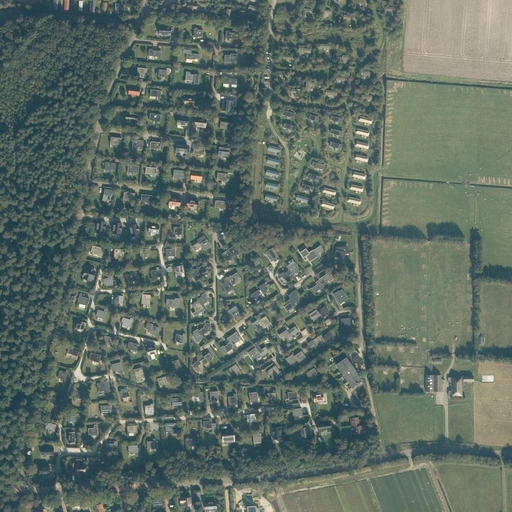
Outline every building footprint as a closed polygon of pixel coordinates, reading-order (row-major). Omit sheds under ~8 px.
[(196,11),(197,1),(205,2),(205,0),(181,0),(181,7),(186,8),(186,7),(187,7),(187,10),(196,11)] [(134,7),(126,2),(124,5),(131,10),(134,7)] [(221,15),(221,19),(229,20),(231,10),(226,9),(225,15),(221,15)] [(158,35),(170,36),(170,31),(173,31),(173,29),(171,28),(165,28),(165,27),(158,26),(157,31),(159,31),(158,35)] [(194,28),(193,37),(197,38),(197,37),(202,37),(203,30),(197,30),(197,28),(194,28)] [(237,35),(234,35),(235,33),(229,33),(229,31),(226,31),(225,39),(237,39),(237,35)] [(149,49),(148,56),(157,57),(157,56),(160,56),(161,51),(152,51),(152,49),(149,49)] [(186,54),(186,59),(195,60),(195,59),(198,59),(199,54),(190,54),(191,50),(183,50),(183,53),(186,54)] [(224,55),(224,63),(236,63),(236,54),(230,54),(230,56),(224,55)] [(159,70),(158,77),(166,78),(166,75),(169,75),(170,68),(166,68),(166,71),(159,70)] [(186,73),(185,80),(194,81),(194,84),(198,84),(199,75),(195,74),(194,75),(189,75),(189,73),(186,73)] [(224,76),(223,84),(236,85),(237,79),(227,78),(227,77),(224,76)] [(223,102),(222,112),(226,112),(226,113),(230,113),(231,106),(234,106),(235,102),(227,102),(223,102)] [(126,115),(125,120),(137,122),(138,113),(130,112),(130,115),(126,115)] [(150,114),(149,120),(154,121),(154,122),(160,123),(160,115),(150,114)] [(178,117),(177,124),(187,126),(188,118),(178,117)] [(195,119),(194,126),(205,127),(206,120),(195,119)] [(220,122),(219,129),(224,129),(230,129),(230,130),(231,123),(228,123),(228,124),(227,124),(227,122),(225,122),(225,123),(223,123),(224,122),(220,122)] [(111,137),(110,144),(116,144),(116,145),(120,145),(121,138),(118,138),(118,139),(117,139),(117,138),(111,137)] [(132,145),(132,147),(132,146),(138,147),(142,148),(143,141),(133,140),(132,144),(132,145)] [(150,141),(149,149),(154,149),(160,149),(160,150),(161,143),(158,142),(158,143),(153,143),(154,142),(150,141)] [(176,144),(176,152),(176,151),(182,152),(181,152),(186,153),(187,146),(184,145),(183,146),(179,146),(179,145),(176,144)] [(194,146),(193,154),(198,154),(204,154),(204,155),(205,148),(202,147),(202,149),(197,148),(197,147),(194,146)] [(218,155),(218,156),(228,157),(229,156),(229,153),(230,153),(230,149),(229,149),(219,147),(218,155)] [(105,162),(104,170),(104,169),(110,170),(115,171),(116,163),(112,163),(112,164),(111,164),(111,163),(105,162)] [(128,165),(127,172),(133,172),(133,173),(138,173),(139,166),(135,166),(135,167),(130,166),(130,165),(128,165)] [(146,167),(145,174),(150,175),(150,174),(155,175),(156,173),(156,172),(156,168),(146,167)] [(174,170),(173,177),(179,177),(179,178),(184,178),(184,171),(181,171),(181,172),(180,172),(180,171),(174,170)] [(191,172),(190,179),(195,180),(195,179),(201,180),(202,173),(197,173),(197,174),(194,173),(195,172),(191,172)] [(217,173),(217,180),(221,181),(221,180),(227,181),(227,182),(228,179),(228,174),(222,173),(222,175),(221,175),(221,173),(217,173)] [(102,200),(102,201),(105,202),(105,200),(110,201),(110,196),(111,196),(112,194),(111,193),(112,191),(106,190),(106,193),(104,192),(102,200)] [(124,192),(123,200),(123,199),(129,200),(134,201),(134,194),(131,193),(131,194),(130,194),(130,193),(124,192)] [(141,194),(141,202),(141,201),(147,202),(146,202),(151,203),(152,196),(149,195),(148,195),(147,196),(145,196),(145,195),(141,194)] [(170,198),(169,205),(175,206),(179,206),(180,199),(170,198)] [(188,200),(187,207),(191,208),(197,209),(198,201),(188,200)] [(215,200),(214,208),(219,208),(225,208),(225,209),(226,202),(219,201),(219,202),(218,202),(219,201),(215,200)] [(97,221),(96,232),(104,232),(104,234),(104,229),(105,229),(105,225),(105,222),(97,221)] [(113,223),(112,233),(120,234),(120,235),(120,236),(121,231),(122,226),(121,226),(121,223),(113,223)] [(137,224),(129,226),(131,236),(139,234),(139,236),(138,231),(139,231),(138,227),(137,227),(137,224)] [(159,226),(151,225),(151,224),(149,224),(148,232),(151,232),(151,233),(158,234),(159,226)] [(174,228),(173,234),(175,234),(175,235),(182,236),(183,227),(180,226),(180,228),(174,228)] [(203,235),(197,240),(198,242),(202,247),(201,247),(202,248),(204,250),(210,246),(207,240),(203,235)] [(198,242),(192,246),(195,251),(201,247),(202,247),(198,242)] [(320,245),(313,250),(314,252),(316,256),(318,259),(319,259),(318,258),(321,256),(322,257),(326,254),(325,254),(322,250),(323,250),(320,245)] [(103,249),(100,248),(93,246),(91,252),(93,253),(94,252),(97,253),(96,255),(101,256),(103,249)] [(228,250),(233,258),(239,253),(234,246),(228,250)] [(339,257),(343,258),(344,253),(348,253),(347,246),(336,248),(336,251),(335,255),(339,256),(339,257)] [(172,249),(166,249),(166,256),(175,256),(175,247),(172,247),(172,249)] [(267,250),(263,252),(268,260),(269,259),(270,261),(271,263),(277,259),(270,248),(267,250)] [(115,249),(114,256),(124,257),(124,249),(115,249)] [(306,249),(300,253),(303,257),(306,256),(307,257),(310,261),(314,259),(313,259),(316,256),(314,252),(313,250),(308,253),(306,249)] [(226,262),(233,258),(228,250),(221,254),(226,262)] [(255,262),(251,265),(253,267),(254,267),(255,268),(254,268),(255,269),(256,271),(257,271),(263,267),(261,264),(260,262),(258,259),(255,261),(255,262)] [(293,262),(286,266),(288,269),(289,270),(293,277),(294,276),(293,274),(295,273),(297,273),(298,272),(298,271),(297,269),(297,268),(298,267),(294,262),(293,262)] [(183,266),(182,266),(182,263),(180,263),(180,266),(174,267),(175,274),(177,273),(178,275),(182,274),(182,273),(184,273),(183,266)] [(202,265),(196,269),(202,277),(206,274),(205,272),(208,270),(207,267),(206,268),(204,265),(202,266),(202,265)] [(91,279),(93,279),(95,272),(93,271),(94,270),(89,269),(89,268),(86,267),(86,269),(85,269),(83,276),(84,277),(83,278),(91,280),(91,279)] [(156,270),(150,271),(151,277),(154,277),(154,278),(160,277),(159,267),(156,268),(156,270)] [(202,277),(196,269),(193,271),(195,275),(192,277),(195,282),(202,277)] [(283,273),(279,275),(281,277),(282,277),(283,279),(285,278),(287,281),(288,281),(291,280),(291,279),(293,277),(289,270),(284,274),(283,273)] [(133,274),(127,275),(128,282),(130,281),(130,282),(137,281),(135,272),(133,272),(133,274)] [(228,280),(231,285),(237,281),(236,278),(239,276),(236,273),(233,275),(234,275),(231,277),(231,276),(227,279),(228,280)] [(319,280),(322,284),(328,280),(329,281),(332,279),(328,273),(319,279),(319,280)] [(108,278),(103,279),(104,285),(106,285),(106,286),(113,285),(112,281),(113,281),(112,275),(108,276),(108,278)] [(233,288),(231,285),(228,280),(222,285),(227,292),(233,288)] [(322,284),(319,280),(316,282),(317,285),(311,288),(314,293),(320,289),(324,287),(322,284)] [(266,282),(258,287),(260,290),(259,290),(262,296),(262,295),(263,297),(264,298),(267,296),(265,293),(268,291),(267,289),(269,287),(267,285),(266,282)] [(262,295),(262,296),(259,290),(259,291),(258,290),(250,295),(253,300),(254,299),(256,302),(263,297),(262,295)] [(289,296),(288,296),(291,299),(289,300),(293,307),(296,306),(294,304),(298,301),(295,296),(298,295),(295,291),(295,290),(291,293),(291,294),(289,296)] [(338,291),(333,294),(341,305),(340,303),(347,298),(343,292),(343,291),(342,290),(339,292),(338,291)] [(80,293),(77,302),(80,303),(79,304),(87,306),(89,299),(81,296),(82,294),(80,293)] [(115,296),(115,303),(123,304),(123,303),(124,304),(124,300),(123,300),(123,294),(121,293),(121,296),(115,296)] [(201,306),(202,308),(204,307),(203,304),(207,301),(205,297),(206,296),(205,294),(202,296),(202,297),(197,300),(198,301),(201,306)] [(142,295),(142,304),(144,304),(144,303),(148,304),(147,306),(150,306),(150,298),(147,298),(147,295),(142,295)] [(166,301),(166,306),(170,306),(170,307),(178,308),(179,299),(175,298),(175,300),(168,299),(168,300),(168,301),(166,301)] [(293,307),(289,300),(287,302),(288,304),(284,307),(287,311),(293,307)] [(198,301),(191,305),(196,312),(192,314),(194,317),(204,310),(202,308),(201,306),(198,301)] [(230,313),(233,318),(235,317),(233,315),(237,312),(234,307),(228,311),(230,313)] [(317,312),(320,316),(322,319),(322,318),(321,318),(325,315),(325,316),(328,314),(325,309),(326,309),(325,307),(317,312)] [(103,319),(107,309),(104,309),(103,312),(98,310),(96,316),(98,317),(98,318),(103,319)] [(316,318),(320,316),(317,312),(316,310),(308,315),(310,317),(310,316),(313,320),(312,321),(313,321),(317,318),(316,318)] [(233,318),(230,313),(223,318),(226,323),(233,318)] [(263,327),(264,329),(268,326),(271,324),(266,316),(259,320),(263,327)] [(123,318),(122,321),(123,322),(122,325),(130,327),(133,319),(131,318),(130,320),(123,318)] [(75,327),(78,328),(78,329),(82,329),(81,330),(84,330),(86,323),(80,322),(80,319),(78,319),(78,321),(77,324),(75,324),(75,327)] [(263,327),(259,320),(258,319),(255,321),(251,324),(257,332),(263,327)] [(350,319),(341,320),(341,330),(345,329),(345,332),(350,332),(350,329),(349,329),(349,325),(350,325),(350,319)] [(153,324),(147,322),(145,329),(149,330),(148,332),(154,334),(154,335),(156,335),(158,327),(153,326),(153,324)] [(199,331),(198,332),(203,338),(205,336),(203,334),(208,331),(210,331),(210,324),(206,324),(206,325),(205,325),(205,326),(205,327),(204,327),(205,327),(204,328),(199,331)] [(295,327),(288,332),(290,335),(290,336),(292,339),(292,338),(295,336),(299,333),(295,327)] [(203,338),(198,332),(199,331),(197,329),(193,332),(193,337),(196,342),(203,338)] [(287,338),(290,336),(290,335),(288,332),(286,329),(278,335),(280,337),(281,336),(283,340),(283,341),(287,338)] [(236,332),(227,339),(228,341),(229,342),(233,348),(235,346),(234,344),(241,340),(236,332)] [(324,341),(326,344),(326,343),(329,341),(329,342),(333,339),(332,337),(332,338),(330,335),(331,335),(329,332),(322,337),(324,341)] [(177,342),(183,344),(186,334),(183,333),(183,336),(177,334),(175,340),(177,341),(177,342)] [(321,344),(324,341),(322,337),(321,335),(313,340),(313,341),(312,341),(307,344),(310,347),(315,344),(317,347),(321,344)] [(105,336),(103,343),(113,345),(115,338),(105,336)] [(127,347),(127,349),(136,351),(138,344),(129,342),(127,347)] [(233,348),(229,342),(227,343),(228,344),(224,347),(223,346),(220,348),(224,354),(233,348)] [(253,345),(255,347),(260,356),(262,359),(262,358),(265,356),(269,353),(269,354),(266,350),(267,349),(265,347),(261,350),(256,343),(253,345)] [(69,344),(67,353),(76,356),(77,356),(79,349),(73,348),(74,345),(69,344)] [(148,344),(145,345),(148,356),(156,353),(154,346),(151,347),(151,345),(148,346),(148,344)] [(255,347),(247,352),(249,355),(250,357),(251,356),(254,361),(253,361),(257,359),(257,358),(260,356),(255,347)] [(345,350),(333,358),(337,363),(336,365),(348,381),(349,380),(354,386),(357,384),(359,387),(364,383),(350,364),(353,362),(345,350)] [(294,356),(297,360),(298,363),(299,363),(298,362),(301,360),(302,360),(306,357),(302,351),(294,356)] [(90,353),(89,360),(99,363),(100,356),(90,353)] [(199,362),(202,367),(208,363),(208,362),(212,359),(209,354),(204,357),(203,357),(204,359),(199,362)] [(294,356),(293,354),(285,359),(289,365),(294,363),(293,362),(297,360),(294,356)] [(173,359),(170,360),(173,368),(175,368),(175,369),(181,367),(179,360),(173,362),(173,359)] [(203,369),(202,367),(199,362),(198,361),(193,365),(193,364),(192,364),(193,366),(192,366),(197,373),(203,369)] [(120,362),(111,365),(113,371),(115,370),(116,371),(120,370),(120,373),(122,372),(121,370),(122,369),(120,362)] [(236,365),(228,370),(232,376),(236,373),(239,371),(240,371),(236,365)] [(268,371),(272,377),(275,375),(279,372),(276,368),(277,368),(275,366),(268,371)] [(145,378),(143,371),(142,367),(134,370),(137,382),(139,381),(138,377),(142,377),(142,378),(145,378)] [(314,368),(306,373),(308,377),(310,375),(313,379),(319,375),(314,368)] [(60,371),(58,377),(61,377),(60,378),(66,380),(69,370),(67,369),(66,372),(60,371)] [(441,375),(425,375),(425,391),(441,392),(441,384),(442,384),(442,379),(441,379),(441,375)] [(167,376),(157,379),(159,386),(169,383),(167,376)] [(448,378),(448,382),(450,382),(450,383),(449,383),(450,386),(450,391),(448,391),(448,396),(462,396),(462,387),(463,386),(463,385),(465,385),(465,382),(473,382),(473,377),(463,377),(462,377),(451,377),(451,378),(448,378)] [(103,380),(104,382),(98,384),(99,387),(97,387),(99,391),(106,389),(107,393),(110,391),(107,381),(106,381),(105,379),(103,380)] [(129,397),(127,390),(127,387),(124,388),(124,389),(120,390),(121,392),(119,392),(121,398),(124,397),(123,396),(127,395),(127,397),(129,397)] [(193,388),(191,389),(191,397),(194,397),(200,397),(200,401),(203,401),(203,392),(200,392),(199,389),(193,389),(193,388)] [(76,398),(81,399),(83,399),(85,390),(82,389),(81,391),(75,390),(74,396),(76,396),(76,398)] [(273,393),(267,394),(268,400),(270,400),(270,399),(273,399),(274,400),(277,400),(276,390),(273,391),(273,393)] [(218,391),(210,392),(211,401),(218,400),(218,391)] [(296,391),(288,392),(288,400),(297,399),(296,391)] [(257,392),(249,393),(250,402),(258,401),(257,392)] [(314,402),(324,401),(323,393),(313,394),(314,402)] [(234,397),(228,397),(229,404),(231,404),(231,405),(238,405),(236,394),(234,394),(234,397)] [(59,406),(61,399),(52,396),(50,396),(49,402),(51,403),(52,404),(53,403),(54,404),(54,403),(57,404),(57,405),(59,406)] [(145,406),(145,408),(145,414),(148,414),(148,413),(151,413),(151,415),(154,415),(153,404),(151,404),(151,406),(145,406)] [(302,409),(292,410),(293,416),(295,416),(296,417),(303,416),(302,409)] [(75,423),(78,414),(75,413),(75,416),(69,414),(69,416),(67,416),(66,420),(70,421),(70,422),(75,423)] [(256,414),(247,415),(247,422),(250,421),(250,422),(255,422),(255,425),(257,425),(256,414)] [(358,417),(350,418),(351,426),(359,425),(358,417)] [(209,421),(203,421),(203,428),(205,427),(205,428),(212,428),(212,433),(216,432),(215,423),(212,424),(211,418),(209,418),(209,421)] [(46,422),(45,428),(48,429),(48,430),(54,432),(56,425),(46,422)] [(330,422),(317,423),(318,430),(320,430),(320,431),(331,429),(330,422)] [(172,434),(177,433),(176,423),(165,424),(166,432),(171,432),(172,434)] [(94,428),(88,428),(88,435),(90,435),(91,436),(98,435),(97,428),(96,428),(96,425),(94,425),(94,428)] [(137,425),(127,426),(127,432),(129,432),(129,433),(133,433),(133,436),(136,435),(136,433),(137,433),(137,425)] [(361,426),(354,427),(355,434),(362,433),(361,426)] [(273,432),(272,432),(273,440),(283,438),(282,431),(281,431),(281,427),(273,428),(273,432)] [(307,428),(299,429),(301,438),(308,437),(307,428)] [(234,433),(222,434),(223,442),(230,441),(230,443),(234,442),(234,433)] [(260,433),(252,434),(253,443),(261,442),(260,433)] [(193,439),(185,439),(185,446),(188,446),(188,447),(194,446),(194,443),(195,443),(195,437),(193,437),(193,439)] [(153,441),(147,442),(147,448),(149,448),(149,449),(157,449),(157,441),(155,441),(155,439),(153,439),(153,441)] [(109,446),(107,446),(107,451),(111,450),(111,451),(117,451),(117,441),(114,441),(114,444),(109,445),(109,446)] [(137,445),(128,446),(129,454),(138,453),(137,445)] [(312,449),(301,450),(302,458),(313,457),(312,449)] [(76,460),(69,460),(69,470),(76,470),(76,473),(81,473),(81,474),(85,474),(85,473),(87,473),(88,473),(88,472),(89,466),(88,466),(87,465),(86,465),(81,464),(81,460),(76,459),(76,460)] [(190,498),(179,498),(180,503),(181,509),(186,508),(186,505),(191,505),(190,498)]
